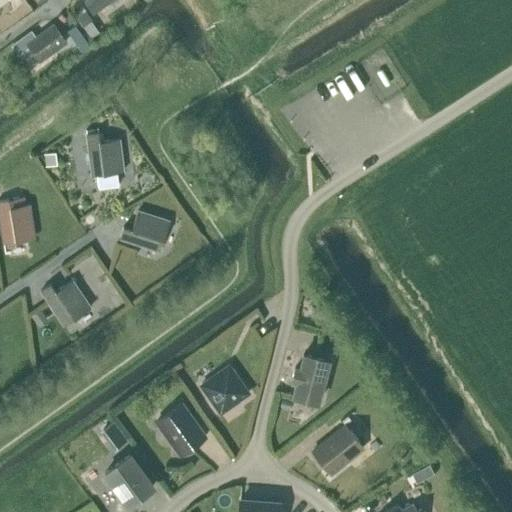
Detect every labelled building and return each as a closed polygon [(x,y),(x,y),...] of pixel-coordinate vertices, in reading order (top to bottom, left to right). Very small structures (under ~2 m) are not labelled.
[(85,0),(95,13),(111,0),(85,0)] [(82,26),(90,37),(98,31),(90,20),(82,26)] [(30,31),(12,44),(20,57),(30,50),(39,62),(48,56),(68,43),(53,22),(34,36),(30,31)] [(77,45),(84,40),(74,25),(66,30),(77,45)] [(98,132),(86,133),(91,175),(96,174),(98,187),(118,184),(116,171),(123,171),(118,138),(103,140),(99,140),(98,132)] [(55,152),(44,153),(45,165),(56,164),(55,152)] [(29,204),(26,205),(24,196),(0,199),(0,221),(3,242),(34,237),(29,204)] [(158,250),(168,220),(137,210),(131,229),(122,226),(119,237),(158,250)] [(55,291),(50,283),(40,289),(64,324),(90,307),(71,279),(55,291)] [(40,310),(31,316),(38,326),(47,320),(40,310)] [(317,402),(328,360),(303,353),(300,367),(295,366),(291,380),(296,381),(292,395),(317,402)] [(248,392),(228,365),(201,385),(220,412),(248,392)] [(282,398),(280,406),(289,408),(291,400),(282,398)] [(204,437),(180,403),(156,420),(181,454),(204,437)] [(100,431),(114,450),(127,441),(113,421),(103,428),(100,431)] [(330,473),(362,447),(344,424),(312,451),(330,473)] [(104,473),(128,505),(152,487),(128,455),(104,473)] [(422,479),(433,473),(429,464),(418,470),(422,479)] [(239,499),(238,511),(278,511),(279,503),(239,499)] [(417,511),(412,502),(400,509),(397,504),(381,511),(417,511)]
